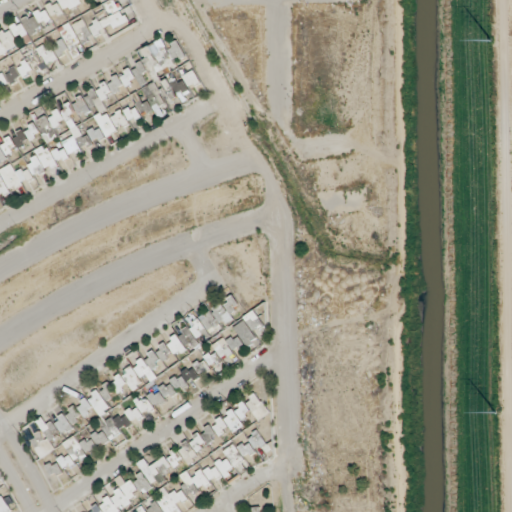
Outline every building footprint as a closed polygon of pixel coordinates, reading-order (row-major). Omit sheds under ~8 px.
[(0,59),(20,53),(12,32),(0,36),(0,59)] [(0,169),(21,157),(73,136),(75,141),(65,143),(68,155),(80,156),(77,142),(82,139),(94,140),(129,130),(125,114),(133,109),(129,96),(176,70),(170,51),(150,49),(145,52),(144,62),(13,137),(12,148),(0,147),(0,169)] [(169,75),(178,105),(200,99),(191,69),(169,75)] [(169,114),(154,85),(143,90),(158,120),(169,114)] [(0,198),(9,194),(0,177),(0,198)]
